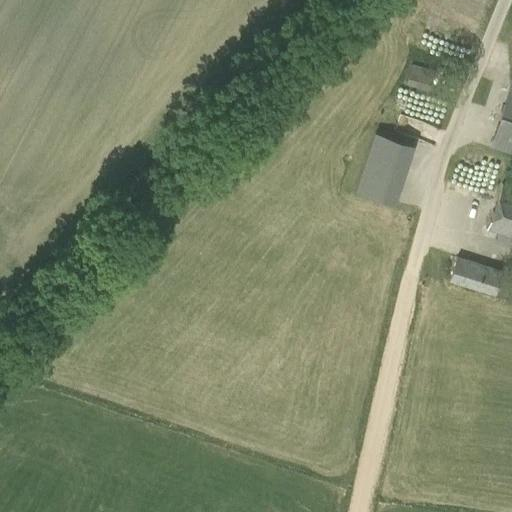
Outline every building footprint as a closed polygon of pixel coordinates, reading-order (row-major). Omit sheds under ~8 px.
[(406,83),(429,90),(435,71),(411,65),(406,83)] [(511,88),(510,88),(492,143),(511,149),(511,88)] [(356,189),(394,202),(413,145),(375,132),(356,189)] [(511,246),(511,186),(502,183),(488,227),(497,230),(494,241),(511,246)] [(502,271),(457,256),(444,252),(438,271),(451,274),(449,281),(495,296),(502,271)]
